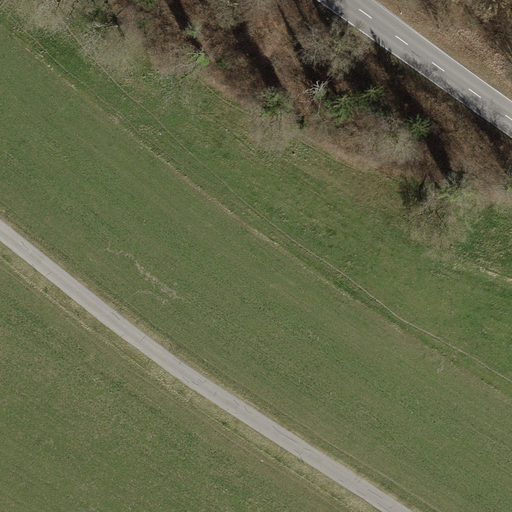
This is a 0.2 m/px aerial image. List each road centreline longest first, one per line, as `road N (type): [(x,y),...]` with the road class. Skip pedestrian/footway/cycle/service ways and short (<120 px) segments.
road 1 (unclassified): [(0,228),(134,336),(399,511)]
road 2 (tertiary): [(511,128),(333,0)]
